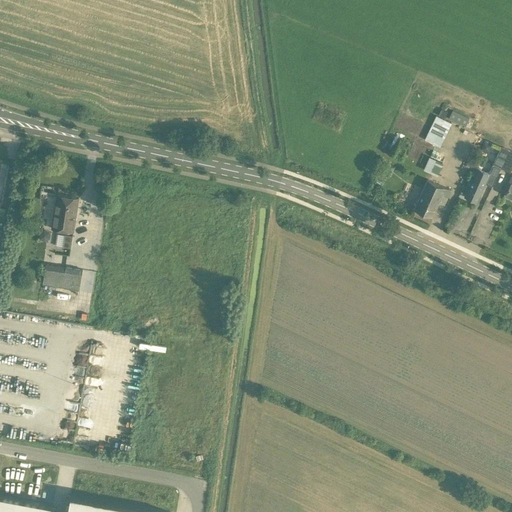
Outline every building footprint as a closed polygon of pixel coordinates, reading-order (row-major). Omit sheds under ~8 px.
[(448,111),(441,108),(438,114),(445,118),(448,111)] [(448,117),(465,125),(469,118),(452,110),(448,117)] [(484,142),(481,150),(488,153),(492,145),(484,142)] [(492,186),(501,167),(509,149),(502,146),(489,173),(477,168),(465,196),(477,201),(485,183),(492,186)] [(501,167),(511,171),(511,168),(511,150),(509,149),(501,167)] [(443,162),(429,156),(424,169),(438,175),(443,162)] [(393,167),(382,163),(379,171),(390,175),(393,167)] [(444,204),(451,190),(427,179),(414,208),(433,216),(439,202),(444,204)] [(73,231),(79,198),(57,194),(52,228),(73,231)] [(57,233),(55,245),(63,246),(71,248),(73,236),(65,235),(57,233)] [(79,289),(82,269),(47,264),(43,283),(79,289)] [(0,511),(51,511),(53,503),(0,492),(0,511)] [(170,511),(71,494),(67,511),(170,511)]
